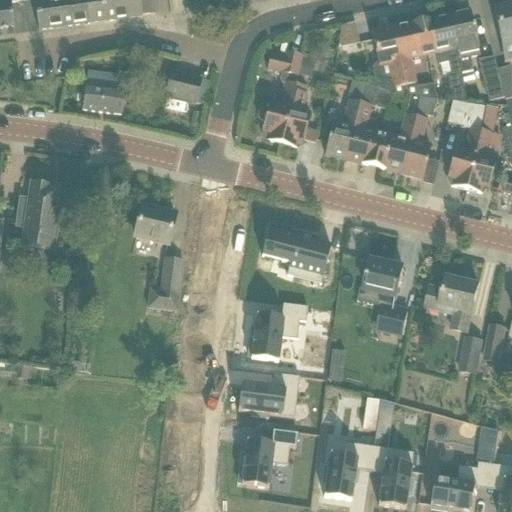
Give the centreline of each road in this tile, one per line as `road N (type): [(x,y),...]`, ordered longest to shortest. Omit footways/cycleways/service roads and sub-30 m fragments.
road 1 (tertiary): [(511,243),(208,168)]
road 2 (residential): [(234,60),(115,39),(19,53)]
road 3 (tertiary): [(208,168),(0,130)]
road 4 (residential): [(234,60),(244,43),(279,21),(382,0)]
